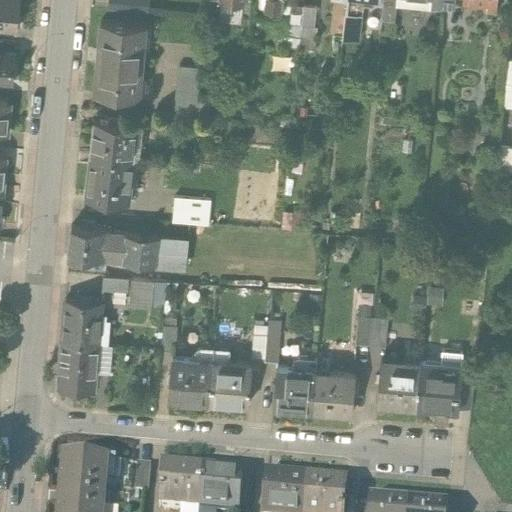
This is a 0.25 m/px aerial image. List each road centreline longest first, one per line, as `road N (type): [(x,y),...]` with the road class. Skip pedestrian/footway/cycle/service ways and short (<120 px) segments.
road 1 (residential): [(63,0),(27,418)]
road 2 (residential): [(27,418),(413,450)]
